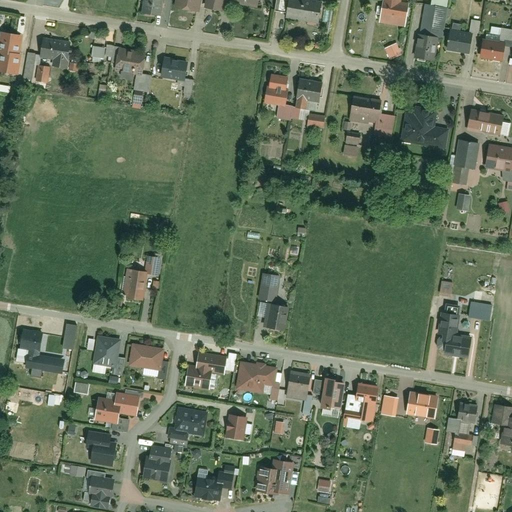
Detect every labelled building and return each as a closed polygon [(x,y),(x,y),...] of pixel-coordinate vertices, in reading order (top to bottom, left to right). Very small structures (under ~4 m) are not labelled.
[(165,0),(142,0),(139,16),(162,20),(165,0)] [(197,0),(171,0),(170,11),(195,15),(197,0)] [(203,0),(202,10),(220,13),(222,0),(203,0)] [(256,9),(257,0),(231,0),(231,5),(256,9)] [(399,4),(399,0),(363,0),(380,3),(376,24),(404,28),(407,5),(399,4)] [(285,3),(282,20),(317,25),(320,9),(285,3)] [(27,36),(3,33),(0,52),(0,70),(21,74),(27,36)] [(468,38),(444,34),(442,51),(465,55),(468,38)] [(436,40),(414,37),(411,61),(432,65),(436,40)] [(73,45),(45,40),(41,58),(54,61),(53,66),(69,69),(73,45)] [(504,45),(479,41),(475,59),(501,63),(504,45)] [(116,71),(146,77),(149,56),(120,50),(116,71)] [(164,58),(161,77),(189,82),(193,64),(164,58)] [(261,104),(283,107),(287,81),(265,78),(261,104)] [(288,101),(319,105),(322,87),(291,84),(288,101)] [(344,120),(373,126),(378,103),(349,99),(344,120)] [(397,143),(445,151),(449,131),(436,129),(439,113),(411,109),(409,115),(406,115),(403,115),(397,143)] [(501,117),(468,112),(464,131),(497,137),(501,117)] [(326,117),(307,115),(305,127),(324,130),(326,117)] [(473,173),(478,146),(456,143),(449,186),(466,189),(469,172),(473,173)] [(481,169),(508,174),(511,152),(485,147),(481,169)] [(150,259),(148,273),(158,275),(160,260),(150,259)] [(129,270),(125,298),(144,302),(148,273),(129,270)] [(270,303),(266,328),(287,332),(291,306),(277,303),(282,277),(265,274),(260,301),(270,303)] [(444,313),(439,349),(447,350),(447,355),(472,359),(474,338),(460,336),(463,316),(444,313)] [(27,369),(64,376),(66,358),(44,354),(46,336),(25,333),(21,349),(30,351),(27,369)] [(100,333),(93,365),(118,369),(123,337),(100,333)] [(134,345),(130,366),(163,372),(167,350),(134,345)] [(215,374),(225,376),(228,358),(200,353),(198,367),(189,365),(186,385),(212,390),(215,374)] [(242,361),(239,388),(266,393),(268,385),(282,388),(285,369),(242,361)] [(308,401),(312,374),(291,371),(289,385),(287,398),(308,401)] [(324,407),(345,410),(350,384),(329,380),(324,407)] [(380,388),(358,385),(357,400),(378,404),(380,388)] [(116,402),(98,399),(95,421),(122,426),(125,416),(139,418),(142,397),(118,393),(116,402)] [(453,421),(474,426),(477,408),(456,404),(453,421)] [(497,442),(511,444),(511,418),(511,419),(511,414),(511,408),(490,405),(487,425),(500,427),(497,442)] [(171,424),(169,438),(188,443),(190,435),(206,437),(210,414),(179,408),(176,424),(171,424)] [(367,412),(348,408),(347,417),(365,420),(367,412)] [(230,416),(226,437),(245,441),(249,418),(230,416)] [(12,430),(2,428),(1,434),(10,436),(12,430)] [(94,462),(117,465),(121,437),(89,432),(87,448),(96,449),(94,462)] [(469,437),(453,434),(452,444),(467,446),(469,437)] [(146,478),(169,482),(174,453),(152,449),(146,478)] [(279,468),(262,466),(258,492),(293,497),(298,462),(280,460),(279,468)] [(238,476),(225,474),(223,486),(236,488),(238,476)] [(88,505),(112,510),(117,481),(92,477),(88,505)] [(199,482),(196,498),(220,502),(223,486),(199,482)]
